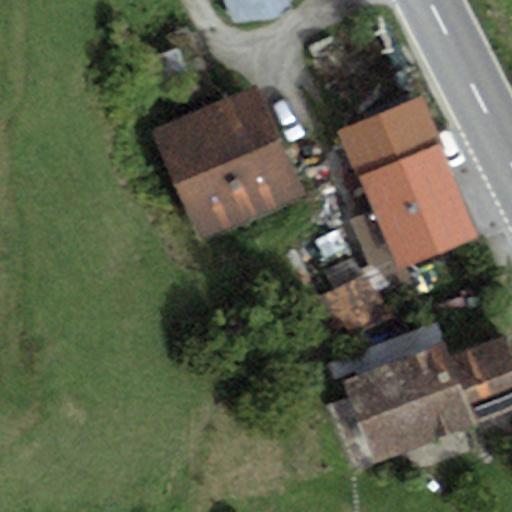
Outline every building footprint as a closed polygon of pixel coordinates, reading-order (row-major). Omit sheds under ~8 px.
[(146,124),(219,95),(193,31),(120,60),(146,124)] [(258,91),(151,135),(198,247),(305,202),(258,91)] [(339,130),(361,181),(443,148),(421,98),(339,130)] [(480,239),(443,148),(361,181),(398,272),(480,239)] [(390,322),(369,278),(324,299),(345,343),(390,322)] [(511,354),(506,338),(451,360),(444,345),(343,385),(349,401),(330,408),(357,474),(511,412),(511,354)]
